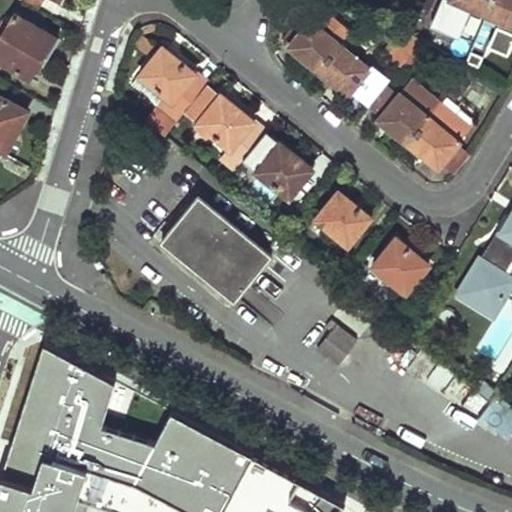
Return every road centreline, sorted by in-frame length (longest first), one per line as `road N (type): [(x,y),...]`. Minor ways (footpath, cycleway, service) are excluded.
road 1 (tertiary): [(468,511),(23,280)]
road 2 (residential): [(237,54),(423,204),(457,201),(473,188),(511,124)]
road 3 (residential): [(112,0),(23,280)]
